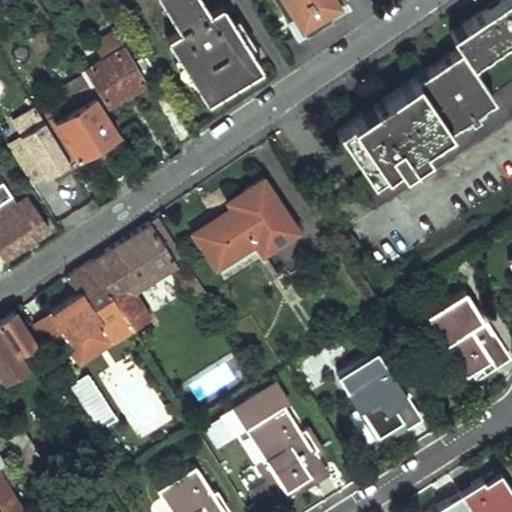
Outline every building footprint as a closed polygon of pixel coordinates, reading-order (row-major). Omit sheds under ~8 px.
[(166,37),(205,103),(259,69),(221,4),(207,12),(199,0),(158,0),(178,31),(166,37)] [(273,0),(295,35),(347,4),(344,0),(273,0)] [(511,0),(499,0),(451,32),(461,47),(337,129),(370,179),(395,162),(400,169),(427,152),(421,143),(494,96),(471,61),(511,34),(511,0)] [(82,73),(104,109),(158,76),(145,54),(132,62),(113,32),(96,44),(105,60),(82,73)] [(42,121),(68,163),(116,134),(95,101),(57,123),(49,111),(39,117),(42,121)] [(8,121),(18,136),(42,121),(39,117),(32,106),(8,121)] [(6,143),(33,185),(68,163),(42,121),(18,136),(6,143)] [(186,224),(212,261),(251,236),(259,247),(294,225),(259,174),(186,224)] [(0,256),(1,258),(44,229),(23,198),(7,209),(0,199),(0,256)] [(89,258),(131,325),(149,314),(133,290),(175,262),(172,255),(177,252),(172,243),(167,246),(149,217),(89,258)] [(131,325),(89,258),(68,273),(79,289),(50,309),(72,340),(84,358),(131,325)] [(176,274),(188,294),(199,287),(187,268),(176,274)] [(428,314),(461,364),(485,349),(488,353),(501,345),(463,291),(428,314)] [(15,308),(0,318),(0,370),(5,379),(27,366),(19,351),(35,341),(15,308)] [(50,309),(32,322),(50,353),(72,340),(50,309)] [(338,374),(377,432),(399,417),(403,423),(418,413),(376,350),(338,374)] [(67,382),(90,429),(113,418),(89,371),(67,382)] [(284,498),(280,493),(307,475),(311,481),(325,471),(313,453),(321,447),(306,425),(299,431),(281,403),(287,398),(275,380),(231,408),(264,458),(257,463),(269,479),(251,491),(264,511),(284,498)] [(220,411),(201,423),(215,445),(234,433),(220,411)] [(3,443),(18,469),(36,458),(21,432),(3,443)] [(0,511),(20,511),(9,489),(14,485),(0,462),(0,511)] [(155,489),(170,511),(226,511),(195,463),(155,489)] [(458,491),(471,511),(503,511),(511,506),(511,488),(496,466),(458,491)] [(426,511),(471,511),(458,491),(426,511)]
